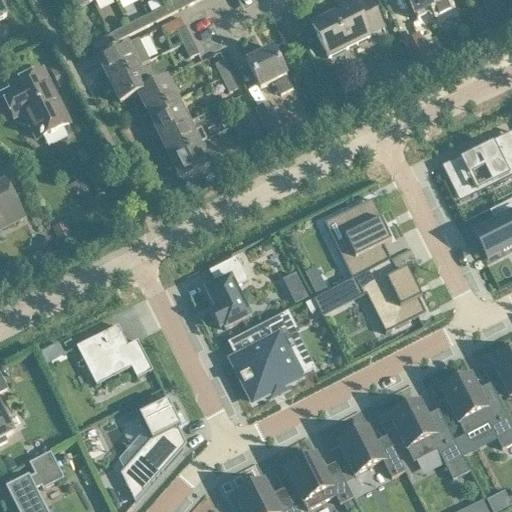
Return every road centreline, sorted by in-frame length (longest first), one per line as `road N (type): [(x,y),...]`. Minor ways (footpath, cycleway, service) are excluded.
road 1 (residential): [(231,446),(474,324)]
road 2 (residential): [(138,258),(381,138)]
road 3 (residential): [(138,258),(231,446)]
road 4 (residential): [(381,138),(474,324)]
road 5 (residential): [(0,330),(138,258)]
road 6 (residential): [(381,138),(511,76)]
